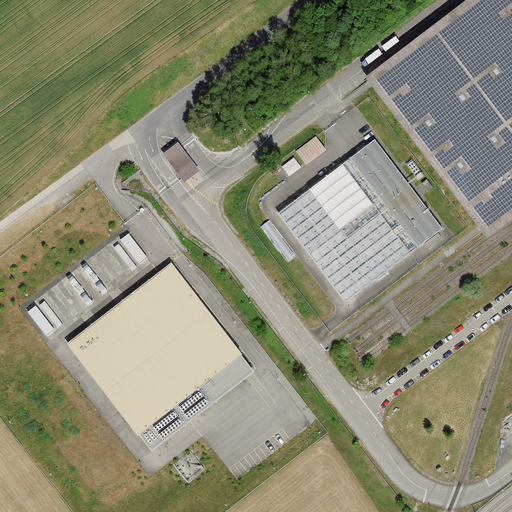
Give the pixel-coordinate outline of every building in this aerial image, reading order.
[(511,0),(471,0),(367,80),(488,238),(511,219),(511,0)] [(306,163),(324,149),(315,137),(297,151),(306,163)] [(279,212),(346,300),(441,227),(374,140),(279,212)] [(181,179),(183,182),(199,170),(181,146),(179,143),(163,155),(181,179)] [(129,233),(122,237),(136,258),(143,254),(129,233)] [(67,341),(151,450),(256,369),(171,260),(67,341)] [(28,309),(46,333),(54,327),(36,303),(28,309)] [(175,466),(190,485),(209,470),(194,451),(175,466)]
